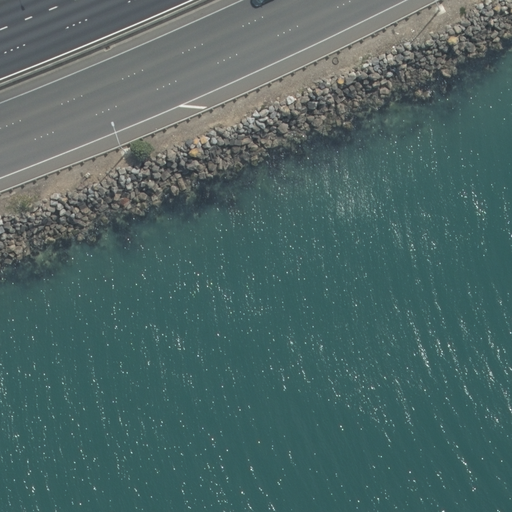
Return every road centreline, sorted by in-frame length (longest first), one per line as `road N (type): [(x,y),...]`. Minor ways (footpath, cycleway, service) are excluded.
road 1 (motorway): [(285,0),(0,122)]
road 2 (motorway): [(0,53),(137,0)]
